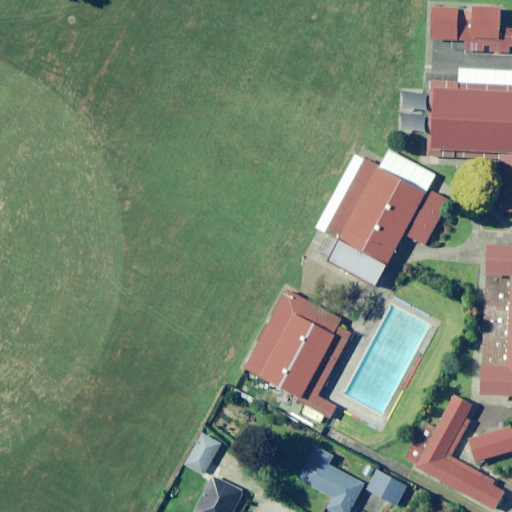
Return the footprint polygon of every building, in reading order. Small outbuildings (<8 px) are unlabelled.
[(445,6),(414,5),(412,45),(504,48),(505,20),(445,18),(445,6)] [(511,91),(418,88),(416,148),(490,151),(488,211),(511,211),(511,91)] [(415,190),(353,157),(300,257),(363,290),(415,190)] [(511,253),(473,252),(472,283),(498,284),(493,375),(469,374),(468,403),(511,405),(511,253)] [(296,405),(343,321),(278,285),(231,370),(296,405)] [(443,461),(467,416),(443,403),(407,470),(487,511),(489,511),(500,491),(443,461)] [(505,432),(461,445),(468,468),(511,455),(505,432)] [(223,444),(204,434),(186,465),(205,475),(223,444)] [(335,456),(318,447),(300,480),(333,498),(328,509),(333,511),(349,511),(365,484),(330,465),(335,456)] [(407,486),(380,471),(369,491),(397,505),(407,486)] [(234,511),(243,494),(212,479),(195,511),(234,511)]
